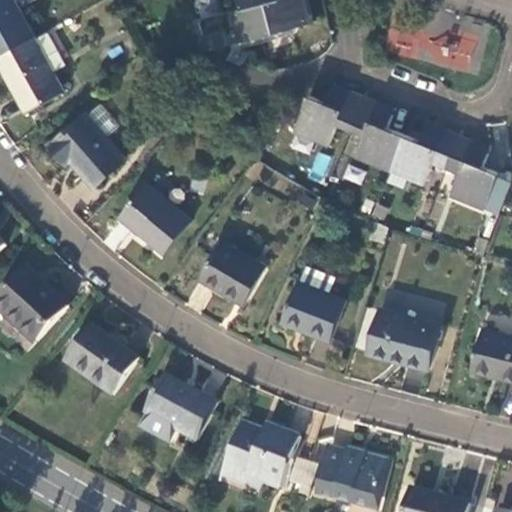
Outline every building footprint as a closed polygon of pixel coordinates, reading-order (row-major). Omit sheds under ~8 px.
[(0,0),(0,57),(34,39),(13,0),(0,0)] [(219,0),(223,16),(195,23),(203,53),(315,23),(309,0),(219,0)] [(472,71),(478,37),(390,20),(383,54),(472,71)] [(63,92),(34,39),(0,57),(0,66),(11,87),(25,113),(63,92)] [(332,88),(331,92),(348,99),(349,94),(341,91),(332,88)] [(337,126),(350,131),(363,100),(349,94),(348,99),(331,92),(325,105),(309,99),(295,133),(328,146),(337,126)] [(355,158),(390,172),(404,138),(387,131),(392,118),(375,111),(377,106),(363,100),(350,131),(364,136),(355,158)] [(386,109),(377,106),(375,111),(392,118),(394,113),(386,109)] [(124,160),(84,116),(49,148),(65,165),(69,161),(77,170),(94,188),(124,160)] [(428,126),(426,131),(443,138),(445,133),(436,129),(428,126)] [(432,165),(446,171),(459,139),(445,133),(443,138),(426,131),(421,144),(404,138),(390,172),(424,186),(432,165)] [(475,145),(459,139),(446,171),(460,176),(452,197),(499,216),(511,186),(511,181),(483,170),(489,156),(473,149),(475,145)] [(483,148),(475,145),(473,149),(489,156),(491,151),(483,148)] [(324,181),(332,155),(317,151),(309,176),(324,181)] [(190,222),(146,187),(121,219),(141,235),(165,254),(190,222)] [(266,270),(221,243),(199,280),(223,294),(245,306),(266,270)] [(306,332),(331,341),(345,304),(328,297),(334,281),(306,269),(285,323),(306,332)] [(46,289),(25,271),(0,299),(0,312),(38,346),(70,310),(46,289)] [(439,326),(380,312),(369,357),(395,363),(428,371),(439,326)] [(114,343),(94,329),(69,366),(114,398),(140,362),(114,343)] [(496,379),(511,382),(511,341),(483,334),(473,373),(496,379)] [(191,392),(167,379),(148,415),(149,416),(142,430),(171,445),(178,432),(198,443),(218,406),(191,392)] [(264,436),(243,427),(223,475),(259,490),(263,482),(280,489),(300,441),(281,433),(268,428),(264,436)] [(373,511),(375,511),(388,465),(368,459),(367,464),(355,460),(344,458),(346,452),(329,448),(317,493),(336,498),(335,502),(373,511)] [(437,499),(412,493),(407,511),(466,511),(468,506),(437,499)]
